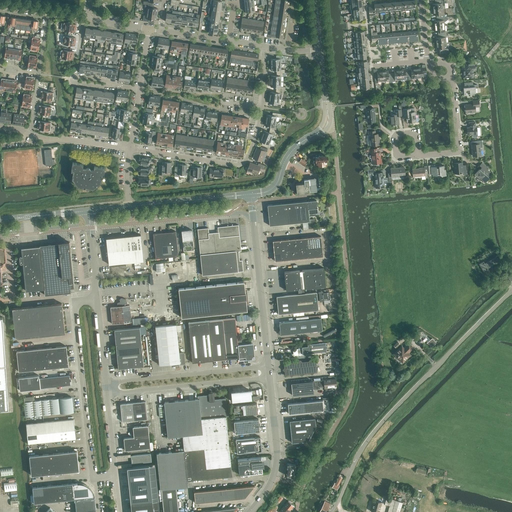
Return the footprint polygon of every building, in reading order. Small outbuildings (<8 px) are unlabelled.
[(445,8),(445,3),(448,3),(447,0),(442,0),(435,1),(435,4),(432,4),(433,9),(443,9),(445,8)] [(151,8),(151,5),(145,4),(145,7),(148,8),(147,13),(157,15),(157,12),(158,12),(158,9),(151,8)] [(436,15),(436,18),(445,17),(444,15),(444,14),(443,14),(443,9),(433,9),(433,15),(436,15)] [(157,17),(157,15),(147,13),(146,16),(144,15),(143,18),(143,21),(149,22),(149,19),(156,20),(157,17)] [(445,20),(445,17),(436,18),(437,21),(434,21),(434,26),(444,25),(444,20),(445,20)] [(64,28),(64,31),(75,33),(76,29),(75,29),(75,24),(64,23),(63,28),(64,28)] [(445,31),(444,25),(434,26),(435,32),(438,32),(438,35),(446,34),(446,31),(445,31)] [(435,38),(436,43),(446,42),(445,37),(447,37),(446,34),(438,35),(438,38),(435,38)] [(64,41),(63,44),(75,46),(75,42),(74,42),(75,38),(63,36),(62,41),(64,41)] [(32,38),(31,47),(32,47),(31,51),(38,52),(39,44),(38,43),(39,39),(32,38)] [(446,48),(446,42),(436,43),(436,49),(439,49),(440,52),(448,51),(448,48),(446,48)] [(9,59),(12,60),(14,48),(6,47),(4,57),(9,58),(9,59)] [(14,48),(12,60),(15,60),(16,59),(20,60),(22,49),(14,48)] [(73,52),(61,50),(60,55),(62,55),(61,58),(73,60),(73,56),(72,56),(73,52)] [(28,65),(27,65),(26,65),(25,65),(25,66),(25,67),(31,68),(31,67),(36,68),(37,56),(29,55),(28,65)] [(270,59),(271,65),(281,64),(281,59),(285,59),(285,56),(282,56),(276,56),(276,59),(270,59)] [(472,63),(464,63),(465,67),(462,67),(463,78),(472,77),(472,73),(473,73),(473,66),(472,67),(472,63)] [(281,70),(281,64),(271,65),(271,70),(276,70),(276,73),(282,73),(284,73),(284,69),(281,70)] [(422,67),(416,68),(417,78),(423,77),(423,79),(426,78),(425,70),(422,70),(422,67)] [(412,78),(417,78),(416,68),(411,68),(411,71),(408,72),(409,80),(412,80),(412,78)] [(400,80),(399,69),(394,70),(394,73),(391,73),(392,81),(395,81),(395,80),(400,80)] [(405,69),(399,69),(400,80),(406,79),(406,80),(409,80),(408,72),(405,72),(405,69)] [(375,83),(378,83),(378,82),(383,81),(383,71),(377,72),(377,74),(374,75),(375,83)] [(383,71),(383,81),(389,81),(389,82),(392,81),(391,73),(388,73),(388,71),(383,71)] [(271,76),(271,81),(281,82),(280,76),(282,76),(282,73),(276,73),(276,76),(271,76)] [(30,77),(26,76),(25,88),(28,88),(28,89),(32,90),(34,79),(30,78),(30,77)] [(0,87),(0,89),(7,91),(9,79),(6,79),(6,80),(1,79),(0,87)] [(9,79),(7,91),(15,92),(16,88),(16,84),(17,82),(12,81),(13,80),(9,79)] [(284,90),(284,91),(285,91),(285,87),(281,87),(281,82),(271,81),(270,87),(276,87),(276,90),(284,90)] [(473,82),(464,83),(465,89),(463,89),(464,93),(470,93),(470,94),(476,93),(475,88),(476,88),(477,87),(477,86),(477,85),(473,85),(473,82)] [(269,97),(281,99),(282,94),(283,94),(284,91),(284,90),(276,90),(276,93),(270,92),(269,97)] [(41,91),(40,94),(41,95),(41,99),(52,101),(53,96),(52,96),(52,93),(41,91)] [(23,97),(22,106),(29,107),(29,103),(30,103),(32,95),(25,94),(24,97),(23,97)] [(274,104),(273,107),(281,108),(282,105),(280,104),(281,99),(269,97),(268,103),(274,104)] [(479,100),(473,101),(473,104),(465,105),(466,113),(475,112),(475,107),(479,107),(479,100)] [(40,109),(39,113),(51,115),(51,110),(50,110),(51,107),(39,105),(39,109),(40,109)] [(374,108),(366,109),(367,122),(375,122),(374,108)] [(418,121),(416,121),(416,117),(415,117),(415,112),(411,112),(411,108),(403,109),(403,118),(407,118),(408,122),(418,121)] [(391,124),(389,125),(399,124),(398,116),(402,115),(401,109),(395,110),(395,114),(390,115),(391,124)] [(266,115),(266,120),(276,121),(277,116),(281,117),(281,114),(273,113),(272,116),(266,115)] [(270,126),(270,130),(276,131),(276,127),(275,127),(276,121),(266,120),(265,126),(270,126)] [(42,132),(43,132),(44,132),(45,131),(45,130),(50,131),(51,126),(49,126),(50,123),(38,121),(38,124),(39,125),(38,129),(41,129),(40,130),(41,132),(42,132)] [(477,136),(477,133),(476,127),(475,122),(469,122),(469,127),(467,128),(468,135),(473,134),(473,136),(474,137),(476,137),(477,136)] [(120,132),(123,132),(124,127),(120,126),(120,129),(113,128),(112,137),(119,139),(120,132)] [(264,131),(262,136),(271,139),(273,135),(274,135),(276,131),(270,130),(269,133),(264,131)] [(144,142),(151,143),(152,137),(155,137),(156,131),(153,131),(152,134),(145,133),(144,142)] [(375,131),(368,131),(368,135),(370,135),(371,146),(379,145),(378,137),(379,137),(379,134),(375,134),(375,131)] [(269,144),(271,139),(262,136),(260,141),(263,142),(261,145),(270,148),(271,145),(269,144)] [(482,141),(471,142),(473,156),(481,155),(480,147),(482,147),(482,141)] [(260,149),(257,148),(253,158),(261,161),(265,152),(266,152),(267,149),(261,146),(260,149)] [(53,164),(54,164),(55,164),(55,159),(52,159),(51,149),(44,150),(46,166),(53,165),(53,164)] [(377,149),(369,149),(370,153),(371,153),(372,156),(371,157),(371,160),(372,160),(374,160),(375,163),(382,163),(381,157),(380,157),(380,152),(377,152),(377,149)] [(313,157),(314,166),(317,166),(327,165),(326,161),(327,161),(327,156),(323,156),(319,156),(319,157),(316,157),(313,157)] [(140,157),(139,162),(141,162),(140,165),(148,166),(148,162),(149,162),(150,162),(150,161),(151,161),(151,158),(146,158),(146,157),(140,157)] [(98,166),(98,163),(94,163),(93,162),(91,164),(91,165),(87,165),(87,163),(85,161),(80,160),(80,163),(72,162),(71,171),(73,171),(72,179),(77,186),(93,189),(101,183),(102,176),(104,176),(105,167),(98,166)] [(163,165),(160,165),(159,174),(163,174),(163,172),(171,172),(171,163),(163,162),(163,165)] [(454,163),(454,173),(463,173),(463,175),(467,174),(466,165),(462,165),(462,162),(454,163)] [(257,166),(250,163),(247,170),(257,174),(260,168),(263,169),(265,165),(258,163),(257,166)] [(489,178),(488,177),(491,173),(487,169),(488,168),(482,163),(479,165),(481,167),(479,170),(478,170),(474,174),(485,183),(489,178)] [(180,175),(180,174),(186,175),(186,165),(178,165),(178,169),(175,169),(174,176),(178,177),(178,175),(180,175)] [(444,165),(436,166),(435,165),(434,165),(428,165),(429,174),(433,174),(433,175),(441,175),(442,176),(446,176),(446,169),(444,170),(444,165)] [(139,167),(139,173),(141,173),(141,175),(144,176),(146,176),(148,176),(148,172),(149,172),(150,172),(150,171),(150,168),(145,168),(139,167)] [(190,170),(189,179),(193,179),(193,177),(195,177),(201,177),(202,167),(193,167),(193,170),(190,170)] [(388,173),(388,181),(392,180),(392,177),(405,176),(404,167),(390,168),(391,173),(388,173)] [(425,179),(425,178),(428,178),(428,171),(425,171),(424,168),(412,169),(413,177),(421,176),(422,179),(425,179)] [(375,188),(384,187),(384,183),(386,183),(385,178),(383,178),(383,172),(375,173),(375,169),(368,170),(368,174),(372,174),(372,175),(374,175),(375,188)] [(145,178),(139,178),(139,183),(141,183),(141,186),(149,186),(148,182),(149,182),(150,182),(150,181),(150,178),(145,178)] [(305,183),(296,184),(297,194),(307,193),(306,191),(308,191),(308,192),(316,192),(315,178),(307,179),(307,180),(305,180),(305,183)] [(316,200),(306,201),(267,205),(269,225),(308,222),(308,229),(313,228),(313,226),(311,224),(310,224),(310,221),(309,214),(315,213),(316,214),(318,214),(319,213),(319,211),(317,211),(317,204),(318,203),(317,201),(316,200)] [(198,229),(200,255),(238,251),(241,251),(238,225),(218,227),(218,232),(216,232),(216,231),(211,232),(211,233),(209,233),(208,228),(198,229)] [(182,231),(184,251),(194,250),(192,230),(182,231)] [(153,234),(156,258),(178,256),(176,231),(153,234)] [(127,237),(130,262),(143,261),(141,235),(127,237)] [(275,261),(323,256),(321,236),(273,241),(275,261)] [(109,264),(126,263),(130,262),(127,237),(106,239),(109,264)] [(44,289),(45,295),(71,292),(70,288),(74,288),(69,242),(40,245),(40,247),(44,289)] [(21,249),(22,257),(23,262),(26,291),(44,289),(40,247),(30,248),(21,249)] [(202,275),(243,271),(242,260),(239,261),(238,251),(200,255),(202,275)] [(483,261),(479,264),(485,275),(490,272),(487,268),(499,262),(496,257),(484,263),(483,261)] [(164,271),(163,263),(155,263),(156,272),(164,271)] [(324,268),(288,271),(284,272),(286,291),(326,286),(324,268)] [(181,318),(233,312),(247,311),(246,297),(244,282),(178,289),(181,318)] [(277,305),(318,301),(317,300),(319,300),(320,301),(324,301),(324,300),(330,300),(329,292),(327,292),(323,293),(323,292),(319,292),(319,293),(317,293),(317,292),(276,296),(277,305)] [(110,307),(112,324),(131,322),(129,305),(128,305),(125,299),(121,298),(119,299),(120,301),(117,303),(117,306),(110,307)] [(318,310),(318,301),(277,305),(278,314),(318,310)] [(12,308),(14,323),(15,338),(65,333),(62,303),(12,308)] [(0,409),(8,409),(2,317),(0,317),(0,409)] [(192,363),(213,360),(226,359),(227,359),(224,332),(237,331),(235,318),(209,321),(188,323),(192,363)] [(280,335),(320,330),(322,330),(321,318),(279,322),(280,335)] [(155,326),(159,365),(180,363),(180,364),(185,363),(184,352),(179,353),(176,324),(155,326)] [(115,336),(116,344),(114,344),(115,355),(117,355),(118,363),(116,363),(117,369),(118,370),(123,370),(123,368),(139,366),(140,368),(144,367),(140,327),(113,330),(113,336),(115,336)] [(245,357),(246,360),(252,359),(252,358),(253,356),(254,356),(254,350),(253,343),(238,345),(237,331),(224,332),(227,359),(239,358),(245,357)] [(430,340),(427,343),(431,347),(434,344),(437,342),(432,338),(430,340)] [(326,345),(325,342),(308,344),(308,347),(302,348),(303,354),(326,351),(326,348),(327,348),(327,345),(326,345)] [(410,355),(408,353),(414,348),(409,343),(403,348),(402,346),(394,354),(402,363),(410,355)] [(16,351),(19,372),(68,366),(66,346),(16,351)] [(285,375),(288,375),(299,374),(302,376),(304,374),(317,372),(316,360),(302,362),(300,360),(298,362),(283,363),(284,364),(286,375),(285,375)] [(39,375),(18,377),(20,390),(40,388),(70,385),(69,375),(39,378),(39,375)] [(314,393),(313,390),(320,389),(319,387),(324,387),(324,389),(332,388),(332,387),(337,386),(336,379),(311,381),(291,383),(292,395),(314,393)] [(188,487),(187,480),(232,476),(226,416),(227,416),(226,398),(214,400),(214,401),(210,401),(210,395),(197,396),(198,399),(164,402),(168,437),(183,436),(184,450),(157,453),(160,490),(161,490),(176,488),(188,487)] [(71,397),(24,402),(26,417),(73,412),(71,397)] [(322,400),(288,404),(289,414),(324,410),(330,399),(322,400)] [(133,403),(135,420),(147,419),(145,401),(133,403)] [(135,420),(133,403),(120,404),(122,422),(135,420)] [(233,405),(232,405),(233,416),(258,413),(257,403),(237,405),(233,405)] [(292,443),(308,441),(316,426),(315,418),(290,421),(292,443)] [(28,444),(76,439),(74,419),(26,424),(28,444)] [(234,421),(235,433),(259,431),(258,419),(234,421)] [(134,437),(124,438),(125,450),(150,448),(148,425),(133,427),(134,437)] [(236,439),(237,453),(261,451),(260,437),(236,439)] [(77,451),(58,453),(29,456),(31,476),(79,471),(77,451)] [(132,464),(151,462),(151,454),(131,456),(132,464)] [(239,475),(261,472),(263,472),(261,457),(238,459),(239,475)] [(285,474),(288,475),(290,476),(290,478),(293,478),(296,465),(288,464),(287,464),(285,474)] [(149,465),(127,467),(130,502),(152,500),(149,465)] [(12,468),(0,469),(1,476),(13,475),(12,468)] [(337,490),(340,485),(338,485),(343,476),(340,475),(335,483),(334,483),(332,487),(337,490)] [(5,492),(17,491),(16,482),(4,483),(5,492)] [(79,484),(77,484),(77,483),(32,487),(34,503),(74,499),(74,501),(75,501),(76,511),(96,511),(95,497),(94,497),(94,496),(93,496),(93,495),(93,494),(93,493),(92,492),(92,491),(91,491),(91,489),(90,489),(89,488),(88,487),(87,486),(86,486),(85,485),(84,485),(82,484),(81,484),(79,484)] [(255,486),(204,491),(194,492),(195,503),(196,503),(196,504),(200,503),(210,501),(215,502),(214,501),(216,501),(216,502),(220,500),(230,499),(234,500),(234,499),(240,498),(244,499),(244,498),(245,498),(255,486)] [(176,488),(161,490),(162,498),(163,511),(232,511),(236,508),(199,511),(198,511),(178,511),(177,496),(176,488)] [(387,511),(399,511),(403,503),(391,499),(386,498),(385,505),(390,506),(387,511)] [(153,511),(152,500),(130,502),(131,511),(153,511)] [(371,511),(372,511),(379,511),(382,502),(374,500),(371,511)] [(288,511),(291,509),(292,510),(295,507),(293,506),(294,505),(288,501),(279,511),(288,511)] [(327,511),(329,508),(328,508),(330,504),(325,501),(318,511),(327,511)]
